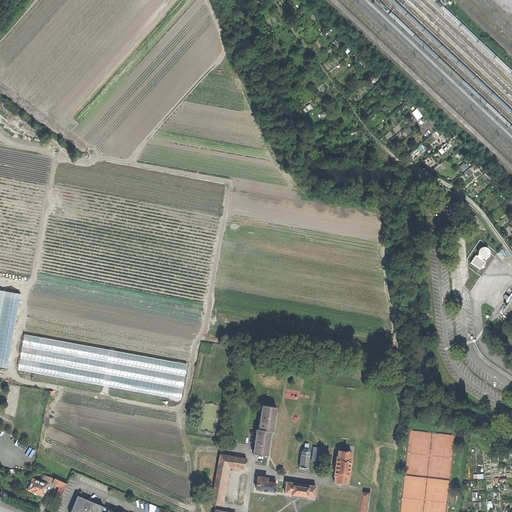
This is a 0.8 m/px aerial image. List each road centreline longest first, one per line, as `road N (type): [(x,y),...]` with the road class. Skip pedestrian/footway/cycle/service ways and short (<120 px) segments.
road 1 (track): [(511,253),(463,194),(378,143),(272,0)]
road 2 (unknown): [(461,293),(458,230),(449,220),(437,233),(450,356),(461,374),(511,411)]
road 3 (track): [(511,168),(334,0)]
